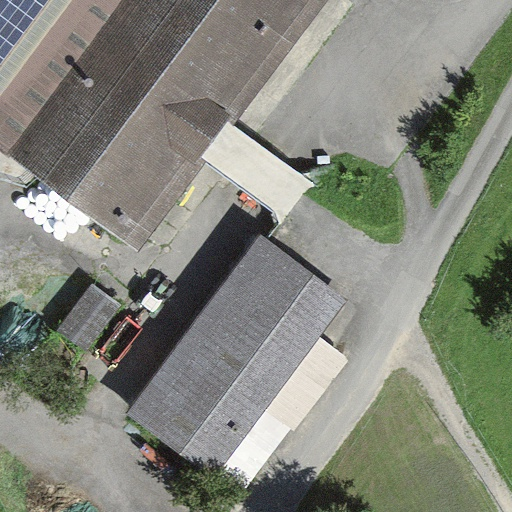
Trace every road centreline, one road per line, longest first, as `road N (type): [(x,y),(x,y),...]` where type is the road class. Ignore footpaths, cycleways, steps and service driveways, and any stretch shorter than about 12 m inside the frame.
road 1 (track): [(261,511),(286,491),(348,404),(511,107)]
road 2 (track): [(510,511),(394,318)]
